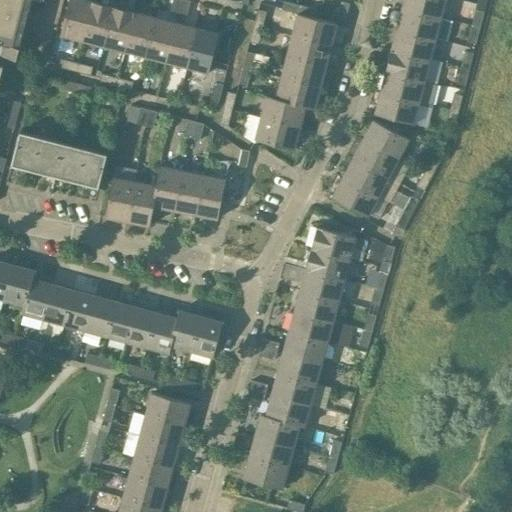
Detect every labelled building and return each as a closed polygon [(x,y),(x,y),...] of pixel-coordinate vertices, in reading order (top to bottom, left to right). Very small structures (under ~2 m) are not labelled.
[(0,0),(0,42),(0,52),(18,57),(20,46),(15,45),(20,25),(26,0),(0,0)] [(83,40),(87,25),(93,1),(89,0),(69,0),(61,34),(83,40)] [(93,1),(87,25),(83,40),(104,45),(114,5),(93,0),(93,1)] [(173,0),(170,12),(178,14),(181,0),(173,0)] [(181,0),(178,14),(186,16),(190,0),(181,0)] [(284,0),(282,9),(298,13),(300,4),(284,0)] [(346,19),(350,2),(342,0),(338,17),(346,19)] [(446,0),(404,0),(403,7),(442,17),(446,0)] [(298,13),(314,17),(317,8),(300,4),(298,13)] [(135,11),(114,5),(104,45),(125,50),(135,12),(135,11)] [(437,38),(442,17),(403,7),(398,28),(437,38)] [(263,27),(267,11),(258,9),(254,25),(263,27)] [(484,11),(476,9),(472,25),(480,27),(484,11)] [(37,30),(41,13),(29,10),(24,27),(37,30)] [(125,50),(121,63),(142,68),(145,56),(155,17),(135,12),(125,50)] [(314,17),(298,13),(293,33),(332,44),(338,23),(314,17)] [(176,22),(155,17),(145,56),(166,61),(176,22)] [(197,28),(176,22),(166,61),(187,66),(197,28)] [(254,25),(250,41),(259,43),(263,27),(254,25)] [(480,27),(472,25),(467,41),(476,43),(480,27)] [(219,33),(197,28),(187,66),(209,72),(219,33)] [(437,38),(398,28),(392,49),(431,59),(437,38)] [(293,33),(287,55),(327,65),(332,44),(293,33)] [(426,80),(431,59),(392,49),(386,70),(387,70),(426,80)] [(465,50),(461,67),(470,69),(474,53),(465,50)] [(243,67),(252,69),(256,53),(247,51),(243,67)] [(321,86),(327,65),(287,55),(282,76),(321,86)] [(75,70),(77,62),(61,58),(59,66),(75,70)] [(93,66),(77,62),(75,70),(91,75),(93,66)] [(248,85),(252,69),(243,67),(239,83),(248,85)] [(466,85),(470,69),(461,67),(457,83),(466,85)] [(387,70),(381,91),(420,101),(426,80),(387,70)] [(116,86),(118,77),(102,73),(100,81),(116,86)] [(316,109),(321,86),(282,76),(277,97),(306,105),(306,106),(316,109)] [(134,81),(118,77),(116,86),(132,90),(134,81)] [(76,93),(79,84),(66,81),(64,90),(76,93)] [(220,100),(224,83),(215,81),(211,97),(220,100)] [(88,96),(91,87),(79,84),(76,93),(88,96)] [(228,91),(224,107),(232,109),(236,93),(228,91)] [(420,101),(381,91),(376,113),(410,122),(415,123),(420,101)] [(454,92),(450,109),(459,111),(463,95),(454,92)] [(267,95),(262,115),(301,125),(306,106),(306,105),(277,97),(267,95)] [(12,98),(9,112),(17,114),(21,100),(12,98)] [(137,123),(145,125),(149,109),(141,107),(137,123)] [(228,125),(232,109),(224,107),(220,123),(228,125)] [(158,111),(149,109),(145,125),(153,127),(158,111)] [(455,127),(459,111),(450,109),(446,125),(455,127)] [(14,128),(17,114),(9,112),(5,125),(14,128)] [(247,113),(242,134),(255,142),(256,139),(295,148),(301,125),(262,115),(261,117),(247,113)] [(184,135),(192,137),(196,121),(188,119),(184,135)] [(374,119),(364,139),(399,158),(410,138),(374,119)] [(204,123),(196,121),(192,137),(200,139),(204,123)] [(15,148),(10,168),(12,168),(12,170),(20,173),(21,171),(23,171),(24,168),(44,173),(43,176),(45,177),(45,179),(54,181),(64,142),(20,131),(16,148),(15,148)] [(364,139),(353,159),(388,177),(399,158),(364,139)] [(108,153),(64,142),(54,181),(63,183),(64,182),(66,182),(67,178),(86,184),(85,187),(87,188),(86,190),(96,192),(96,190),(99,190),(104,171),(103,170),(108,153)] [(242,148),(239,165),(247,167),(250,149),(242,148)] [(432,156),(425,171),(432,175),(440,160),(432,156)] [(353,159),(343,177),(379,196),(388,177),(353,159)] [(154,205),(177,210),(184,170),(161,165),(157,185),(158,185),(154,205)] [(205,174),(184,170),(177,210),(197,214),(205,174)] [(425,190),(432,175),(425,171),(417,186),(425,190)] [(226,178),(205,174),(197,214),(218,218),(226,178)] [(128,220),(136,181),(114,176),(106,216),(128,220)] [(379,196),(343,177),(333,197),(368,216),(379,196)] [(157,185),(136,181),(128,220),(150,225),(154,205),(158,185),(157,185)] [(412,195),(404,209),(412,213),(420,199),(412,195)] [(404,228),(412,213),(404,209),(396,224),(404,228)] [(318,225),(312,247),(351,258),(357,236),(318,225)] [(391,262),(395,246),(387,244),(386,246),(373,240),(368,259),(382,264),(382,260),(391,262)] [(345,279),(351,258),(312,247),(306,268),(345,279)] [(0,261),(0,297),(4,299),(14,265),(0,261)] [(14,265),(4,299),(24,304),(25,304),(32,278),(33,278),(35,271),(14,265)] [(301,288),(340,299),(345,279),(306,268),(301,288)] [(24,304),(22,312),(44,318),(53,284),(33,278),(36,271),(35,271),(33,278),(32,278),(25,304),(24,304)] [(379,271),(375,287),(384,289),(388,273),(379,271)] [(44,318),(40,333),(61,338),(65,323),(74,290),(54,284),(53,284),(44,318)] [(379,305),(384,289),(375,287),(371,300),(371,303),(379,305)] [(334,320),(340,299),(301,288),(295,309),(334,320)] [(86,329),(95,295),(74,290),(65,323),(86,329)] [(106,335),(116,301),(95,295),(86,329),(106,335)] [(127,340),(137,306),(116,301),(106,335),(127,340)] [(137,306),(127,340),(148,346),(157,312),(137,306)] [(329,340),(334,320),(295,309),(289,330),(329,340)] [(178,317),(178,320),(171,344),(172,344),(170,352),(169,351),(169,352),(170,352),(172,344),(189,349),(192,349),(201,316),(198,315),(180,310),(178,317)] [(172,344),(171,344),(178,320),(178,317),(178,318),(157,312),(148,346),(169,352),(169,351),(170,352),(172,344)] [(368,312),(364,329),(372,331),(377,315),(368,312)] [(192,349),(214,355),(223,322),(201,316),(192,349)] [(368,347),(372,331),(364,329),(359,345),(368,347)] [(323,363),(329,340),(289,330),(283,352),(323,363)] [(3,342),(15,345),(18,336),(6,333),(3,342)] [(29,340),(18,336),(15,345),(27,348),(29,340)] [(261,346),(278,350),(280,342),(264,338),(261,346)] [(45,353),(57,356),(59,348),(47,345),(45,353)] [(261,346),(259,354),(275,359),(278,350),(261,346)] [(71,351),(59,348),(57,356),(69,359),(71,351)] [(317,383),(323,363),(283,352),(278,372),(317,383)] [(87,361),(99,365),(101,356),(89,353),(87,361)] [(111,368),(113,360),(101,356),(99,365),(111,368)] [(129,373),(140,376),(142,367),(131,364),(129,373)] [(155,370),(142,367),(140,376),(153,379),(155,370)] [(278,372),(272,393),(311,404),(317,383),(278,372)] [(170,384),(182,387),(184,379),(172,376),(170,384)] [(194,390),(196,382),(184,379),(182,387),(194,390)] [(250,388),(266,392),(268,384),(252,379),(250,388)] [(107,403),(116,405),(120,389),(112,387),(107,403)] [(250,388),(248,396),(264,400),(266,392),(250,388)] [(152,391),(146,413),(186,424),(191,402),(152,391)] [(305,426),(311,404),(272,393),(267,414),(266,415),(301,424),(300,425),(305,426)] [(111,422),(116,405),(107,403),(103,419),(111,422)] [(295,445),(300,425),(301,424),(266,415),(267,414),(262,412),(256,435),(295,445)] [(180,444),(186,424),(146,413),(141,433),(180,444)] [(96,445),(104,447),(109,431),(100,429),(96,445)] [(174,465),(180,444),(141,433),(135,454),(174,465)] [(289,466),(295,445),(256,435),(250,455),(289,466)] [(334,439),(329,455),(338,457),(342,441),(334,439)] [(100,463),(104,447),(96,445),(91,461),(100,463)] [(168,486),(174,465),(135,454),(129,475),(168,486)] [(289,466),(250,455),(244,477),(283,488),(289,466)] [(334,473),(338,457),(329,455),(325,471),(334,473)] [(89,470),(85,487),(93,489),(97,473),(89,470)] [(163,507),(168,486),(129,475),(123,496),(163,507)] [(89,505),(93,489),(85,487),(80,503),(89,505)] [(161,511),(163,507),(123,496),(119,511),(161,511)] [(302,511),(303,511),(305,504),(289,499),(287,508),(302,511)]
